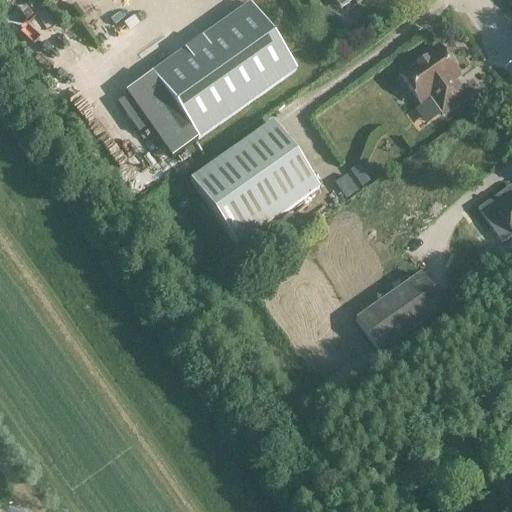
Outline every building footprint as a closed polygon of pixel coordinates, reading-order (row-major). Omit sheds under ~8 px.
[(100,8),(93,0),(53,0),(58,6),(63,2),(81,24),(100,8)] [(356,5),(363,0),(333,0),(341,10),(353,1),(356,5)] [(125,94),(171,159),(296,72),(250,6),(125,94)] [(87,36),(74,41),(81,57),(93,52),(87,36)] [(441,116),(465,99),(451,80),(457,76),(458,78),(459,77),(439,49),(400,77),(419,105),(429,98),(441,116)] [(272,125),(190,183),(236,248),(318,190),(272,125)] [(498,197),(477,211),(489,228),(501,220),(511,235),(511,202),(505,207),(498,197)] [(444,309),(421,276),(355,323),(378,356),(444,309)]
